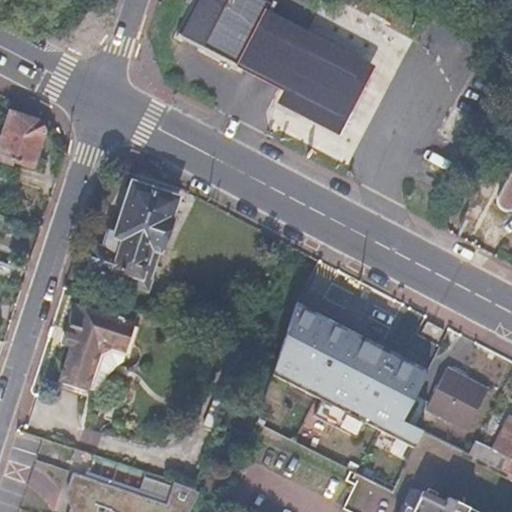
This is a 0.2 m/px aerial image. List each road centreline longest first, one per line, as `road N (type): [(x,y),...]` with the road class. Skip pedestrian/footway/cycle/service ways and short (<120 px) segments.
road 1 (primary): [(511,313),(105,104)]
road 2 (residential): [(0,422),(105,104)]
